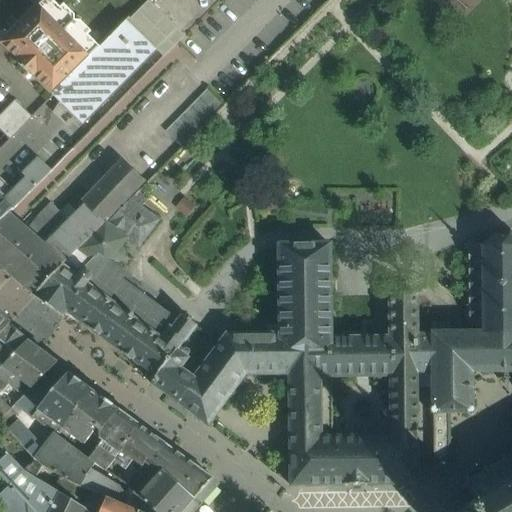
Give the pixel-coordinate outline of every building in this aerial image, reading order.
[(52,0),(45,0),(2,44),(18,60),(16,62),(34,80),(36,79),(53,95),(100,47),(88,35),(91,32),(81,21),(75,21),(75,16),(64,5),(61,8),(52,0)] [(100,47),(53,95),(82,124),(175,28),(148,2),(130,20),(129,19),(100,47)] [(207,90),(166,132),(181,148),(223,105),(207,90)] [(15,101),(0,116),(0,130),(10,140),(33,118),(15,101)] [(0,222),(9,214),(51,171),(33,155),(19,170),(27,178),(13,191),(3,201),(0,198),(0,222)] [(0,244),(0,266),(34,296),(64,265),(106,222),(145,182),(122,160),(82,202),(81,202),(84,205),(69,221),(61,213),(51,204),(27,230),(20,223),(20,224),(0,244)] [(13,191),(0,179),(0,198),(3,201),(13,191)] [(139,192),(132,199),(142,206),(148,198),(139,192)] [(76,196),(61,213),(69,221),(84,205),(81,202),(82,202),(76,196)] [(132,199),(122,209),(152,230),(160,219),(142,206),(132,199)] [(122,209),(108,223),(110,225),(111,224),(113,223),(115,223),(117,223),(119,224),(120,225),(122,226),(123,227),(123,229),(124,231),(123,233),(123,235),(128,239),(127,240),(138,249),(152,230),(122,209)] [(9,214),(0,222),(0,244),(20,224),(9,214)] [(111,224),(110,225),(108,223),(106,222),(64,265),(34,296),(50,309),(78,277),(96,257),(97,258),(100,254),(111,263),(112,262),(113,263),(116,263),(118,263),(120,263),(122,261),(124,260),(125,258),(125,255),(125,253),(125,250),(124,249),(122,247),(127,240),(128,239),(123,235),(123,233),(124,231),(123,229),(123,227),(122,226),(120,225),(119,224),(117,223),(115,223),(113,223),(111,224)] [(493,238),(484,246),(480,245),(479,248),(471,248),(471,245),(468,245),(468,248),(465,248),(465,251),(468,251),(468,262),(466,262),(466,265),(468,265),(468,277),(466,277),(466,279),(468,279),(469,290),(466,291),(466,294),(468,294),(469,305),(466,305),(466,308),(469,308),(469,320),(466,320),(466,323),(469,322),(469,333),(449,333),(449,323),(432,324),(432,333),(433,374),(474,374),(498,373),(498,380),(510,379),(510,374),(511,374),(511,231),(511,232),(509,236),(496,236),(494,232),(491,233),(493,238)] [(157,243),(146,255),(155,263),(166,251),(157,243)] [(281,325),(331,324),(330,245),(280,246),(281,325)] [(96,257),(78,277),(178,349),(184,341),(186,342),(196,327),(111,263),(100,254),(97,258),(96,257)] [(78,277),(50,309),(64,318),(68,313),(155,378),(152,382),(178,402),(195,379),(181,369),(189,358),(178,349),(78,277)] [(227,335),(195,379),(178,402),(210,427),(247,376),(290,375),(292,487),(419,485),(417,374),(433,374),(432,333),(418,334),(417,295),(390,296),(391,338),(330,339),(331,324),(281,325),(281,334),(227,335)] [(0,334),(9,325),(0,317),(0,334)] [(0,369),(27,342),(28,342),(10,327),(11,327),(9,325),(0,334),(0,369)] [(27,342),(0,369),(0,420),(13,408),(0,395),(0,394),(3,392),(7,396),(15,388),(21,393),(17,398),(20,401),(57,364),(27,342)] [(69,374),(33,417),(56,435),(58,436),(64,429),(91,390),(69,374)] [(431,464),(431,467),(454,467),(454,464),(451,464),(451,453),(454,453),(454,450),(451,450),(451,440),(454,440),(454,437),(451,437),(451,428),(454,428),(454,425),(451,425),(450,414),(459,414),(459,417),(462,417),(462,414),(469,414),(471,417),(473,417),(477,413),(477,410),(474,408),(474,400),(477,400),(477,397),(474,397),(474,388),(477,388),(477,384),(474,384),(474,374),(433,374),(433,385),(430,385),(430,387),(433,387),(433,397),(430,398),(430,400),(433,400),(433,410),(430,410),(430,415),(433,415),(433,425),(430,425),(431,428),(433,428),(433,438),(430,438),(430,441),(433,440),(433,450),(431,450),(431,453),(433,453),(434,464),(431,464)] [(91,390),(64,429),(84,445),(97,427),(102,430),(118,410),(91,390)] [(138,425),(118,410),(102,430),(101,432),(100,439),(120,453),(128,442),(126,440),(138,425)] [(165,444),(138,425),(126,440),(128,442),(120,453),(117,456),(122,460),(126,454),(133,459),(131,462),(135,465),(137,465),(139,463),(143,466),(146,463),(149,465),(165,444)] [(37,461),(8,430),(0,437),(0,446),(8,455),(25,472),(38,462),(37,461)] [(58,436),(56,435),(37,461),(38,462),(41,465),(42,466),(75,485),(77,486),(81,488),(91,471),(95,464),(58,436)] [(98,448),(92,443),(83,455),(89,460),(98,448)] [(211,477),(165,444),(149,465),(161,476),(167,474),(195,499),(197,496),(203,502),(218,486),(212,480),(211,481),(211,479),(211,477)] [(116,460),(99,447),(98,448),(89,460),(95,464),(99,467),(106,471),(116,460)] [(69,499),(35,478),(25,472),(8,455),(0,462),(0,473),(35,511),(84,511),(86,509),(69,499)] [(511,511),(511,456),(507,459),(504,455),(501,457),(504,462),(490,470),(487,465),(483,467),(485,472),(471,480),(469,475),(465,477),(468,482),(466,483),(467,486),(462,488),(463,491),(461,492),(470,508),(472,507),(473,508),(466,511),(511,511)] [(149,465),(146,463),(143,466),(126,485),(121,489),(124,494),(120,504),(139,511),(183,511),(195,499),(167,474),(161,476),(149,465)] [(75,485),(42,466),(35,478),(69,499),(73,492),(77,486),(75,485)] [(121,489),(91,471),(81,488),(107,499),(120,504),(124,494),(121,489)] [(35,511),(0,473),(0,509),(2,511),(35,511)] [(88,501),(73,492),(69,499),(86,509),(89,503),(88,501)] [(139,511),(120,504),(107,499),(101,511),(139,511)]
